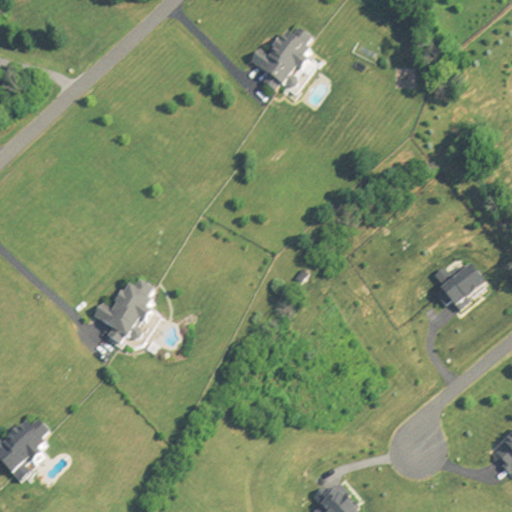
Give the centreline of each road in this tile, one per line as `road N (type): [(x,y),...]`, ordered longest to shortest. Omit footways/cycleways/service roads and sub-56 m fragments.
road 1 (residential): [(0,160),(171,0)]
road 2 (residential): [(511,338),(428,414),(416,451)]
